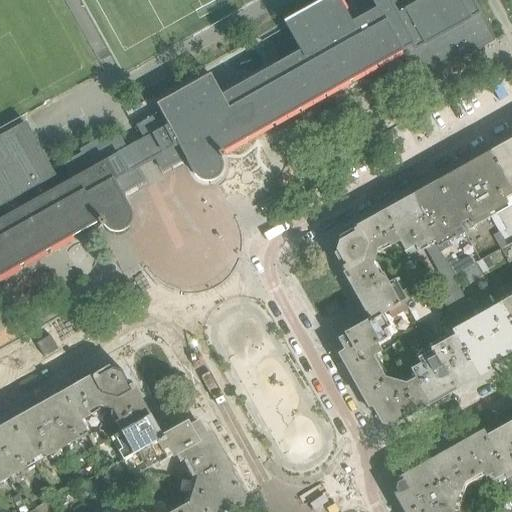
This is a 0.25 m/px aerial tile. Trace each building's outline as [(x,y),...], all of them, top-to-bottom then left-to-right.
[(221,154),(400,53),(413,76),(424,69),(429,78),(494,42),(471,0),(393,0),(389,3),(387,0),(369,0),(375,10),(351,24),(337,0),(323,0),(282,23),(299,53),(221,97),(209,75),(155,105),(160,114),(137,127),(144,140),(141,142),(151,160),(154,159),(162,172),(181,161),(182,162),(185,160),(193,175),(197,179),(201,182),(206,183),(209,182),(213,181),(217,178),(220,173),(221,169),(221,164),(219,160),(223,158),(221,154)] [(0,207),(54,177),(24,124),(0,137),(0,207)] [(0,277),(96,223),(99,228),(103,226),(106,229),(110,232),(114,233),(119,233),(124,231),(127,228),(130,224),(131,219),(130,214),(129,212),(120,196),(124,194),(123,193),(142,182),(135,170),(138,168),(127,147),(126,146),(123,147),(117,138),(98,148),(95,142),(80,151),(82,155),(64,165),(73,180),(0,220),(0,277)] [(511,144),(502,150),(498,150),(489,155),(511,196),(511,144)] [(503,201),(511,196),(489,155),(480,160),(478,163),(459,174),(449,180),(445,179),(436,185),(459,226),(467,221),(470,226),(488,216),(499,234),(492,238),(499,250),(507,246),(500,235),(505,232),(498,219),(491,214),(506,205),(503,201)] [(439,243),(453,235),(450,230),(459,226),(436,185),(427,190),(425,193),(396,209),(393,209),(381,215),(398,243),(405,255),(416,249),(418,254),(426,249),(444,282),(461,273),(447,248),(443,250),(439,243)] [(398,243),(381,215),(338,240),(339,243),(337,244),(336,248),(372,259),(374,251),(384,246),(386,249),(398,243)] [(375,276),(370,266),(372,259),(336,248),(335,252),(336,254),(333,256),(370,322),(379,318),(388,313),(404,304),(408,302),(398,284),(395,279),(384,285),(378,274),(375,276)] [(494,268),(488,258),(477,265),(482,275),(494,268)] [(401,278),(415,270),(404,266),(403,271),(405,274),(400,277),(401,278)] [(430,289),(419,268),(415,270),(401,278),(402,280),(412,274),(422,293),(430,289)] [(456,286),(452,278),(442,284),(446,292),(456,286)] [(478,309),(472,297),(465,301),(472,312),(478,309)] [(511,297),(499,305),(511,329),(511,297)] [(410,300),(408,302),(404,304),(408,311),(409,314),(415,310),(410,300)] [(392,320),(408,311),(404,304),(388,313),(392,320)] [(511,329),(499,305),(452,331),(478,376),(484,373),(486,368),(484,366),(511,351),(511,329)] [(376,346),(390,338),(379,318),(370,322),(345,336),(346,338),(342,340),(342,341),(347,351),(339,356),(348,372),(371,359),(380,354),(376,346)] [(429,404),(478,376),(452,331),(450,332),(453,337),(429,351),(430,353),(416,360),(419,366),(411,371),(429,404)] [(57,351),(50,337),(36,345),(43,358),(57,351)] [(399,350),(411,343),(407,337),(395,344),(399,350)] [(404,386),(391,382),(383,379),(371,359),(348,372),(368,407),(371,406),(380,422),(390,425),(402,418),(402,419),(429,404),(411,371),(409,371),(414,380),(404,386)] [(146,415),(132,390),(133,390),(124,373),(121,375),(120,373),(110,371),(109,371),(107,369),(91,378),(91,379),(64,394),(82,425),(92,419),(90,414),(98,409),(108,412),(110,413),(109,414),(115,424),(114,424),(118,431),(146,415)] [(86,431),(82,425),(64,394),(53,400),(51,403),(38,411),(60,450),(76,440),(75,438),(86,431)] [(60,450),(38,411),(25,418),(21,418),(11,424),(32,461),(41,456),(43,459),(60,450)] [(160,440),(146,415),(118,431),(120,434),(110,439),(113,446),(123,461),(130,457),(160,440)] [(511,423),(495,433),(491,433),(483,438),(504,475),(506,479),(505,479),(511,491),(511,423)] [(32,461),(11,424),(1,429),(0,430),(0,465),(7,479),(23,470),(21,467),(32,461)] [(177,453),(202,439),(195,426),(188,430),(185,426),(160,440),(130,457),(139,473),(166,476),(159,464),(177,453)] [(93,450),(110,441),(109,435),(99,432),(93,450)] [(504,475),(483,438),(481,434),(422,468),(434,490),(445,484),(459,491),(462,485),(481,475),(484,480),(491,476),(493,481),(504,475)] [(228,470),(209,436),(204,438),(202,439),(177,453),(182,462),(186,463),(195,479),(214,479),(227,472),(228,470)] [(80,468),(71,452),(64,456),(73,472),(80,468)] [(452,511),(453,505),(459,491),(445,484),(434,490),(422,468),(399,480),(395,497),(403,511),(452,511)] [(242,499),(227,472),(214,479),(195,479),(189,500),(201,503),(205,511),(231,511),(240,508),(242,499)] [(80,485),(74,489),(78,497),(93,489),(88,481),(80,485)] [(501,509),(495,498),(485,503),(501,509)] [(205,511),(201,503),(189,500),(187,505),(174,511),(205,511)]
